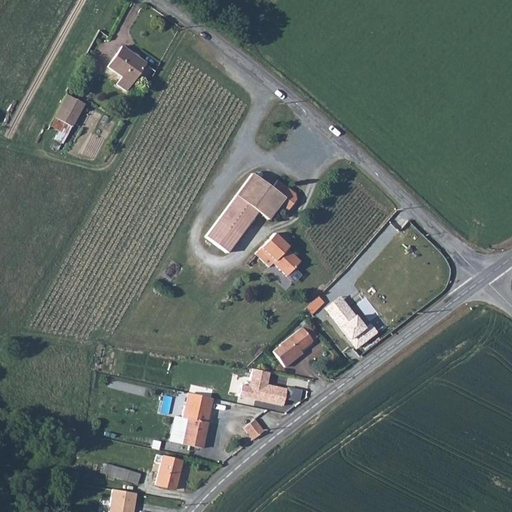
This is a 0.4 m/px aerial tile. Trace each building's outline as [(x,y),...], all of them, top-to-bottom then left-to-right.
[(118,87),(126,92),(145,63),(121,49),(108,70),(123,79),(118,87)] [(55,116),(73,126),(85,106),(67,95),(55,116)] [(269,185),(246,173),(217,228),(240,240),(256,211),(267,217),(275,203),(285,209),(293,195),(290,188),(273,179),(269,185)] [(209,245),(230,257),(240,240),(217,228),(209,245)] [(271,263),(283,275),(298,260),(285,249),(288,247),(272,233),(254,252),(267,265),(271,263)] [(323,297),(319,293),(305,306),(311,312),(324,299),(323,297)] [(339,296),(323,309),(355,350),(378,333),(370,322),(363,328),(339,296)] [(301,352),(297,348),(312,335),(302,324),(271,351),(285,365),(301,352)] [(241,385),(239,398),(284,406),(287,388),(268,384),(270,372),(252,368),(249,387),(241,385)] [(209,423),(208,423),(212,399),(188,394),(182,418),(189,420),(184,445),(204,449),(209,423)] [(122,401),(99,396),(97,407),(118,413),(122,401)] [(189,420),(182,418),(174,417),(169,442),(184,445),(189,420)] [(242,429),(251,440),(261,432),(252,421),(242,429)] [(156,485),(183,493),(191,466),(164,457),(156,485)] [(103,474),(137,485),(140,475),(106,465),(103,474)] [(112,489),(107,511),(132,511),(133,509),(130,508),(133,493),(112,489)]
